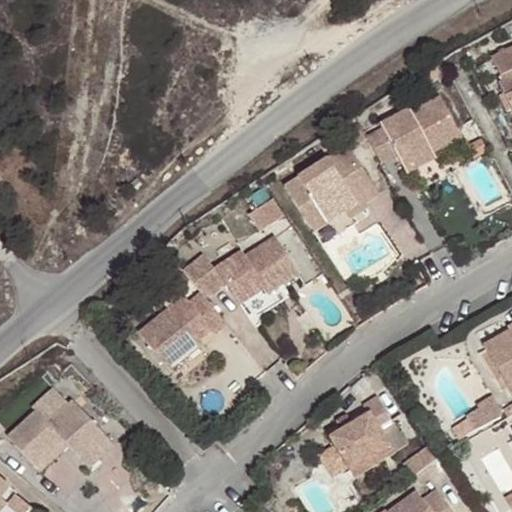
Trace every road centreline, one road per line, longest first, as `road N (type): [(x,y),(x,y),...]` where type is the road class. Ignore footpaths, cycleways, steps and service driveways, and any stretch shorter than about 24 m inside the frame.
road 1 (unclassified): [(0,352),(208,166),(464,0)]
road 2 (residential): [(181,511),(357,353),(511,259)]
